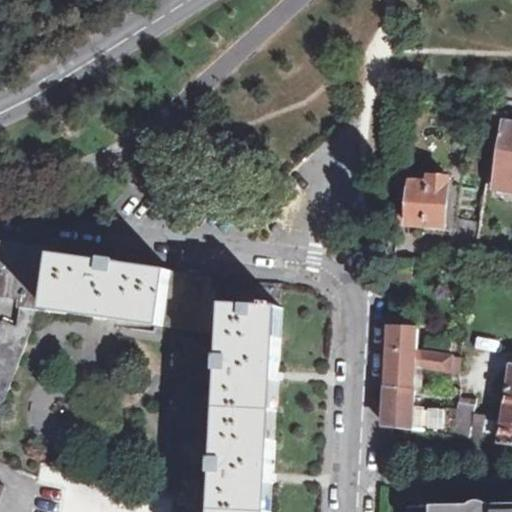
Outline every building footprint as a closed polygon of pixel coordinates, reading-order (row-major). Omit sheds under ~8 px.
[(508,111),(498,109),(488,178),(511,181),(511,122),(506,122),(508,111)] [(451,185),(452,178),(431,176),(430,183),(413,182),(410,224),(448,227),(451,185)] [(393,180),(392,190),(399,191),(399,192),(397,223),(410,224),(413,182),(393,180)] [(448,227),(457,228),(462,186),(451,185),(448,227)] [(450,243),(447,263),(472,268),(475,246),(450,243)] [(20,306),(40,311),(48,312),(47,309),(57,255),(58,252),(0,244),(0,296),(21,300),(20,306)] [(107,259),(107,262),(57,255),(47,309),(210,332),(218,274),(176,268),(175,272),(122,263),(123,261),(107,259)] [(395,257),(394,280),(412,281),(414,258),(395,257)] [(228,305),(215,511),(273,511),(275,481),(275,470),(281,380),(281,367),(284,308),(280,308),(281,284),(253,282),(250,306),(228,305)] [(0,415),(40,311),(20,306),(18,327),(4,321),(0,330),(0,415)] [(393,306),(392,326),(400,327),(401,307),(393,306)] [(392,326),(388,387),(417,388),(418,365),(452,371),(454,357),(419,351),(420,328),(400,327),(392,326)] [(472,438),(502,443),(511,444),(511,382),(506,419),(504,433),(486,430),(491,417),(476,414),(472,438)] [(388,387),(387,425),(414,429),(414,428),(417,388),(388,387)] [(456,435),(472,438),(476,414),(478,399),(462,396),(456,435)] [(506,419),(491,417),(486,430),(504,433),(506,419)]
